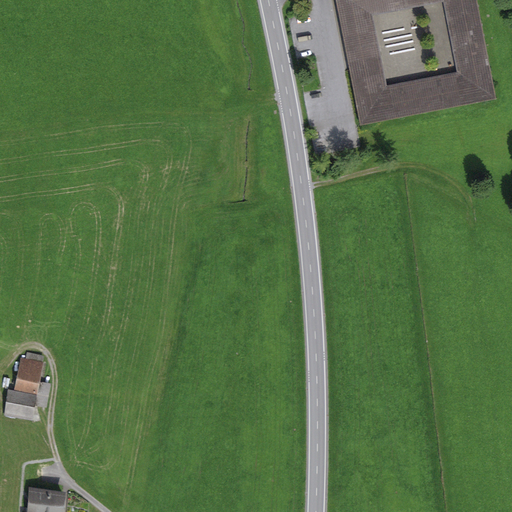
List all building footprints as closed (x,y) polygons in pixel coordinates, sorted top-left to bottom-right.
[(362,10),(372,8),(414,0),(444,0),(458,71),(464,103),(495,97),(476,0),(337,0),(347,50),(372,45),(366,14),(363,15),(362,10)] [(381,54),(372,8),(362,10),(363,15),(366,14),(372,45),(347,50),(349,60),(351,69),(375,64),(382,97),(387,96),(386,93),(416,87),(417,90),(422,89),(421,86),(440,82),(442,94),(445,93),(447,106),(464,103),(458,71),(387,85),(381,54)] [(351,69),(361,123),(447,106),(445,93),(442,94),(440,82),(421,86),(422,89),(417,90),(416,87),(386,93),(387,96),(382,97),(375,64),(351,69)] [(21,359),(15,388),(36,392),(38,381),(43,356),(28,353),(27,360),(21,359)] [(33,405),(46,407),(51,384),(38,381),(36,392),(35,396),(33,405)] [(8,391),(4,412),(30,418),(33,405),(35,396),(8,391)] [(60,511),(62,493),(29,490),(29,496),(27,508),(27,511),(60,511)]
